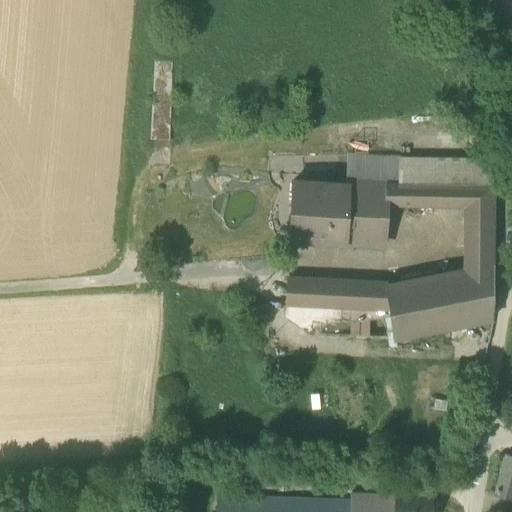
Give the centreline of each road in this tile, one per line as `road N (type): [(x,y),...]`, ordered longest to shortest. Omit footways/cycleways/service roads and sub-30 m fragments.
road 1 (residential): [(474,511),(509,261),(497,144)]
road 2 (track): [(0,290),(286,273)]
road 3 (track): [(139,281),(148,0)]
